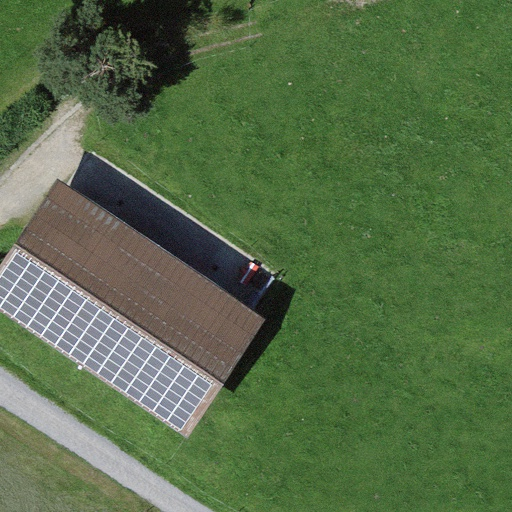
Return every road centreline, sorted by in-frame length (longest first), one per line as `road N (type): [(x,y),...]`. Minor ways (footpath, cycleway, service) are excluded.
road 1 (track): [(361,1),(119,71),(0,192)]
road 2 (track): [(0,388),(183,511)]
